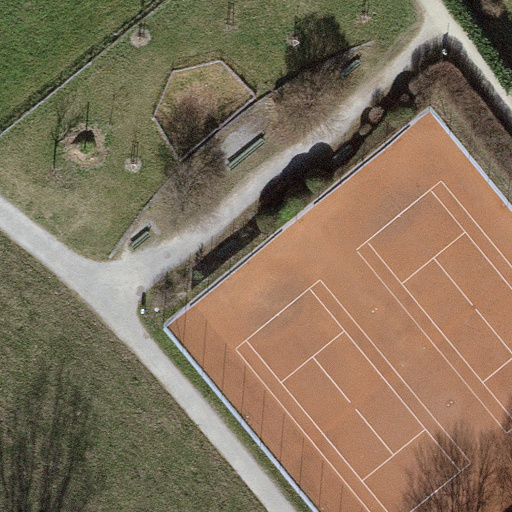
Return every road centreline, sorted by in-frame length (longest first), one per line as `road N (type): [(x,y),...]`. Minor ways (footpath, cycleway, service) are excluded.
road 1 (track): [(0,225),(82,289),(277,511)]
road 2 (track): [(429,0),(511,113)]
